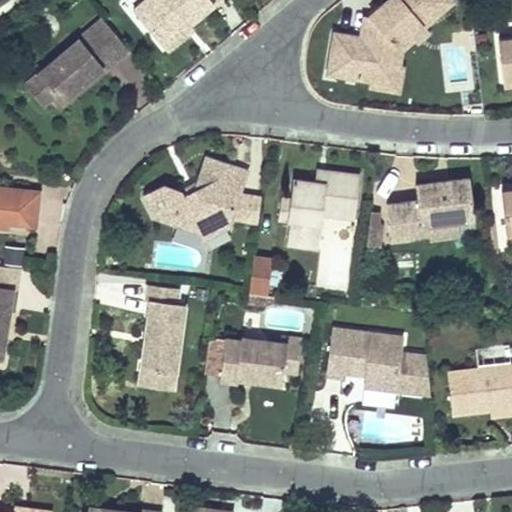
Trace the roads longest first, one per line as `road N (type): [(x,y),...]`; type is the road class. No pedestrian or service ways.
road 1 (residential): [(48,448),(354,486),(511,473)]
road 2 (residential): [(48,448),(85,202),(127,143),(224,79)]
road 3 (residential): [(224,79),(320,119),(511,131)]
road 4 (residential): [(224,79),(315,0)]
